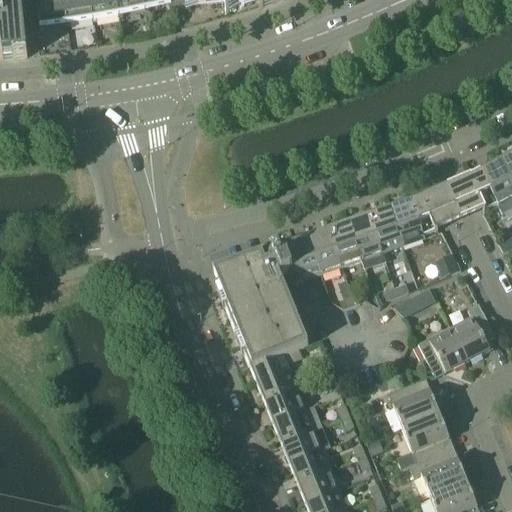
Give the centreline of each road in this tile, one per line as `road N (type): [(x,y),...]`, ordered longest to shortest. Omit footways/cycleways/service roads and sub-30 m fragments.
road 1 (unclassified): [(257,511),(159,238)]
road 2 (residential): [(159,238),(351,188),(429,156)]
road 3 (tertiary): [(157,84),(374,13)]
road 4 (residential): [(511,328),(429,156)]
road 5 (residential): [(509,511),(471,422),(479,398),(511,381)]
road 6 (unclassified): [(156,214),(157,84)]
road 7 (unclassified): [(110,93),(156,214)]
